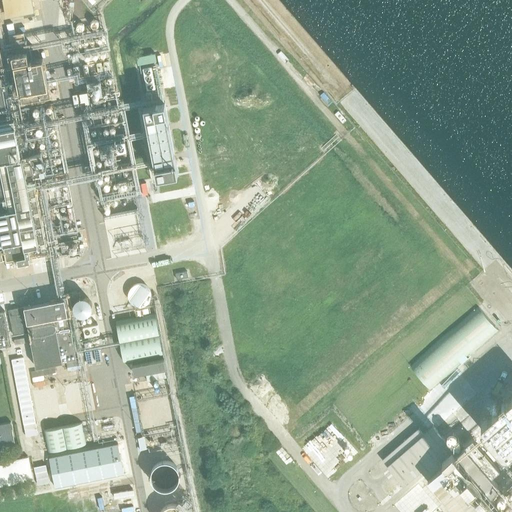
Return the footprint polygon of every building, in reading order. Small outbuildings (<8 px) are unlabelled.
[(33,0),(3,0),(6,13),(35,8),(33,0)] [(156,61),(155,53),(137,57),(138,64),(156,61)] [(15,63),(22,102),(50,97),(43,58),(15,63)] [(0,259),(18,256),(19,260),(31,257),(30,253),(49,249),(35,174),(46,172),(41,151),(21,154),(14,117),(9,119),(1,76),(0,70),(0,259)] [(83,101),(92,101),(92,90),(83,90),(83,101)] [(172,100),(150,103),(159,175),(182,172),(172,100)] [(115,250),(146,244),(138,203),(128,204),(132,224),(117,226),(115,215),(108,216),(113,242),(115,250)] [(60,243),(62,256),(68,255),(66,242),(60,243)] [(188,268),(177,270),(178,277),(190,275),(188,268)] [(150,296),(151,293),(150,290),(150,288),(148,285),(147,284),(145,282),(143,281),(140,280),(138,280),(136,280),(134,281),(132,282),(129,284),(128,285),(126,288),(126,290),(125,292),(126,297),(127,299),(129,301),(130,303),(133,304),(135,305),(137,305),(141,305),(142,304),(145,303),(147,302),(148,300),(150,298),(150,296)] [(91,306),(91,304),(91,300),(89,297),(87,296),(85,294),(82,293),(78,294),(76,294),(74,296),(73,297),(71,299),(70,301),(70,303),(70,306),(71,308),(73,311),(75,312),(76,313),(80,314),(84,314),(86,313),(88,312),(89,310),(90,308),(91,306)] [(13,334),(29,331),(36,367),(77,359),(65,298),(8,309),(13,334)] [(498,330),(478,308),(411,367),(430,389),(498,330)] [(0,347),(11,346),(4,311),(0,311),(0,446),(15,443),(11,422),(0,424),(0,347)] [(116,321),(124,362),(163,355),(155,313),(116,321)] [(88,361),(101,360),(100,348),(87,350),(88,361)] [(24,357),(11,360),(14,371),(24,425),(37,422),(27,369),(24,357)] [(134,375),(146,373),(147,381),(167,377),(164,359),(132,365),(134,375)] [(102,395),(112,393),(109,377),(87,382),(92,402),(102,400),(102,395)] [(65,386),(71,416),(86,413),(81,383),(65,386)] [(49,388),(55,419),(70,416),(64,386),(49,388)] [(33,391),(38,421),(54,419),(48,389),(33,391)] [(172,415),(172,412),(172,409),(171,406),(170,403),(168,401),(165,398),(162,397),(159,396),(155,396),(152,397),(150,397),(147,399),(145,401),(142,404),(141,407),(140,409),(140,412),(140,415),(141,418),(143,421),(145,423),(147,425),(150,427),(154,428),(156,428),(159,428),(162,427),(166,425),(168,423),(170,421),(171,418),(172,415)] [(511,399),(485,421),(511,454),(511,399)] [(97,418),(100,434),(120,430),(117,414),(97,418)] [(86,444),(81,423),(44,430),(49,451),(86,444)] [(421,469),(457,511),(511,511),(511,500),(491,476),(499,469),(472,438),(456,452),(434,425),(386,465),(403,485),(421,469)] [(118,444),(49,458),(55,488),(124,474),(118,444)] [(0,486),(33,480),(29,456),(0,461),(0,486)] [(51,482),(48,456),(36,457),(38,483),(51,482)] [(180,480),(180,476),(180,473),(179,470),(178,468),(176,466),(174,464),(171,462),(165,461),(162,461),(159,461),(156,463),(153,465),(151,467),(150,470),(149,473),(148,476),(149,479),(149,482),(151,485),(152,487),(154,489),(157,491),(160,492),(163,492),(166,492),(169,492),(173,490),(175,488),(177,486),(179,483),(180,480)]
